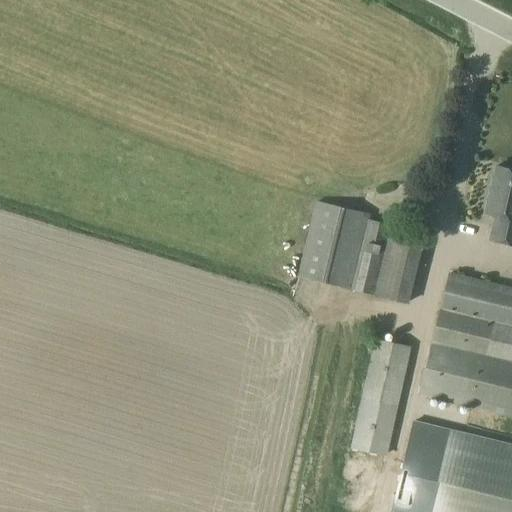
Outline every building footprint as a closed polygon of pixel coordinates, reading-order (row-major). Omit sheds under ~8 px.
[(511,244),(511,170),(495,166),(484,211),(495,214),(489,238),(511,244)] [(422,246),(394,239),(389,238),(392,225),(369,220),(370,214),(315,201),(297,277),(373,295),(373,296),(408,304),(422,246)] [(511,287),(448,272),(418,395),(511,417),(511,287)] [(386,456),(411,347),(374,339),(350,448),(386,456)] [(510,511),(511,445),(412,421),(390,511),(510,511)]
